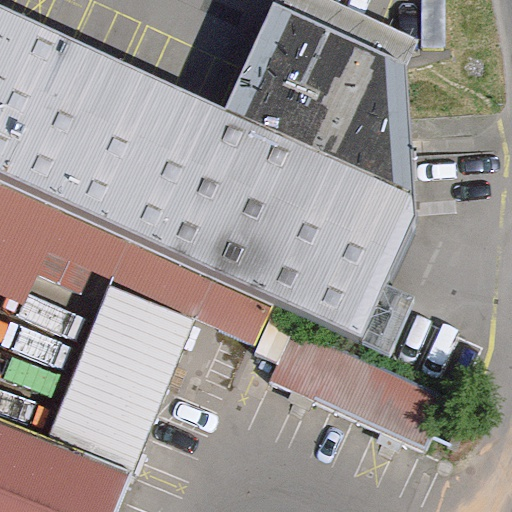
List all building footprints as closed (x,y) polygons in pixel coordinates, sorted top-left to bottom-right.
[(0,180),(275,306),(364,348),(416,230),(405,66),(278,8),(232,114),(0,6),(0,180)] [(275,306),(0,180),(0,291),(24,303),(36,276),(83,296),(93,271),(197,320),(257,348),(270,318),(275,306)] [(196,323),(118,291),(53,445),(134,478),(141,463),(150,440),(159,416),(196,323)] [(255,355),(280,367),(297,330),(270,318),(257,348),(255,355)] [(450,399),(297,330),(280,367),(271,387),(299,399),(311,404),(333,413),(355,423),(376,433),(399,443),(423,453),(426,454),(450,399)] [(53,445),(0,423),(0,511),(120,511),(124,503),(134,478),(53,445)]
